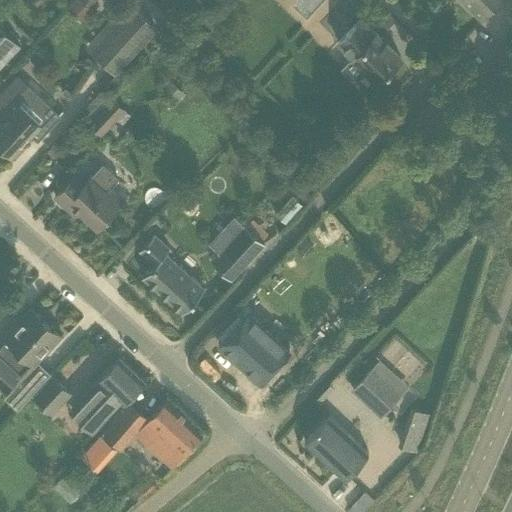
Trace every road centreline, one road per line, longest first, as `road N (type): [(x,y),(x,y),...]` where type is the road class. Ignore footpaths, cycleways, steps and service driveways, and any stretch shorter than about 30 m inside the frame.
road 1 (residential): [(241,436),(0,210)]
road 2 (secondary): [(511,392),(459,511)]
road 3 (residential): [(144,511),(241,436)]
